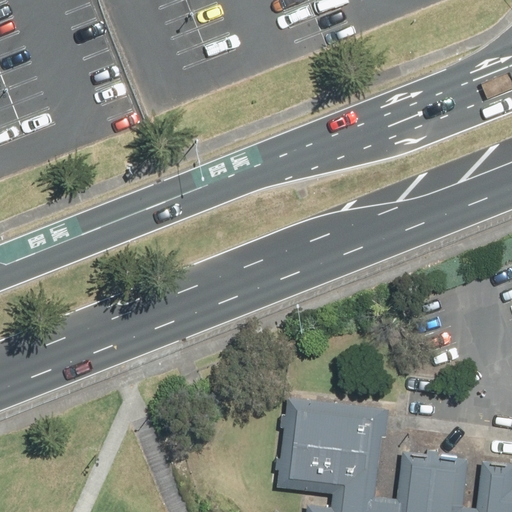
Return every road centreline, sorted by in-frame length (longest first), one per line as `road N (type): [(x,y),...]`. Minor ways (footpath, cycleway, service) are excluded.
road 1 (primary): [(511,181),(0,383)]
road 2 (primary): [(0,268),(486,80)]
